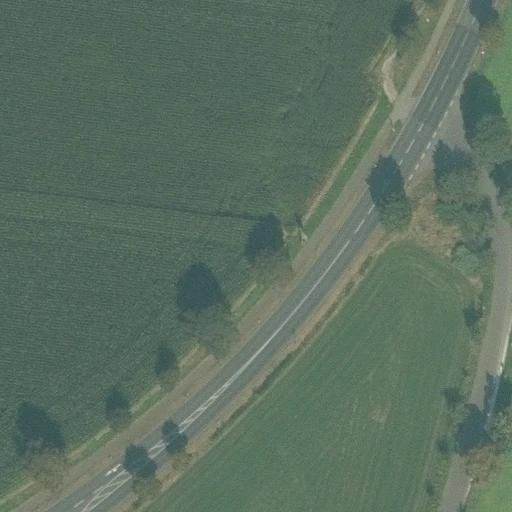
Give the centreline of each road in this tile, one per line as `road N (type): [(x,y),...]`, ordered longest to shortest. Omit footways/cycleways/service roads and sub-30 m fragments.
road 1 (primary): [(74,511),(167,441),(278,329),(337,257),(426,119)]
road 2 (unclassified): [(426,119),(482,190),(505,263),(502,305),(450,511)]
road 3 (track): [(421,0),(381,77),(400,103),(426,119)]
road 4 (primary): [(426,119),(481,0)]
